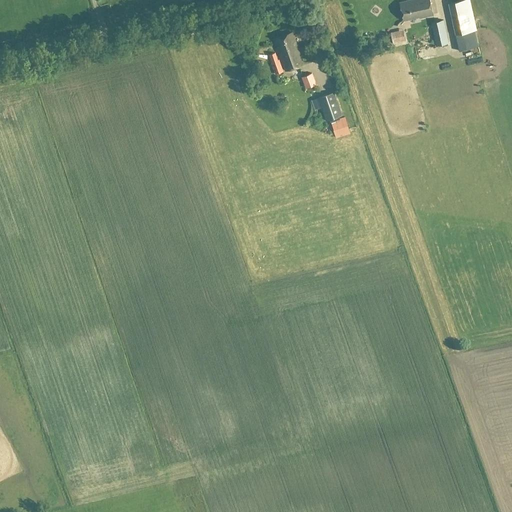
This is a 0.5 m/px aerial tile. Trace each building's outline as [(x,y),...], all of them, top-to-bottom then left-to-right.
[(409,0),(399,2),(403,20),(418,17),(419,18),(432,15),(428,0),(409,0)] [(469,0),(448,5),(455,33),(459,52),(477,47),(473,29),(475,29),(469,0)] [(447,44),(442,20),(430,23),(435,47),(447,44)] [(390,33),(392,44),(405,41),(403,30),(390,33)] [(290,33),(273,39),(285,71),(302,64),(290,33)] [(271,63),(275,75),(282,72),(278,60),(277,61),(275,53),(269,55),(271,63)] [(312,73),(300,77),(305,89),(316,85),(312,73)] [(333,93),(318,98),(325,121),(340,116),(333,93)] [(332,120),(327,122),(330,131),(335,129),(332,120)] [(335,138),(349,134),(347,126),(333,130),(335,138)]
